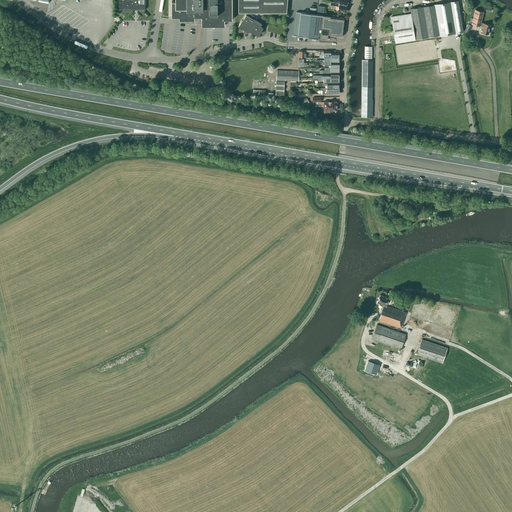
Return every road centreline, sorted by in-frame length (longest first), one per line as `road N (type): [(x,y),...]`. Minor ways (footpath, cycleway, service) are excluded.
road 1 (motorway): [(511,170),(0,82)]
road 2 (motorway): [(174,132),(511,191)]
road 3 (motorway): [(0,190),(73,147),(174,132)]
road 4 (motorway): [(0,99),(174,132)]
road 5 (track): [(0,224),(112,166),(128,179),(116,206)]
road 6 (track): [(398,371),(411,335),(420,333),(511,381)]
road 7 (unclassified): [(149,61),(89,47),(15,0)]
road 8 (unclassified): [(149,61),(187,60),(265,39),(280,44)]
road 9 (unclassified): [(375,124),(505,144)]
